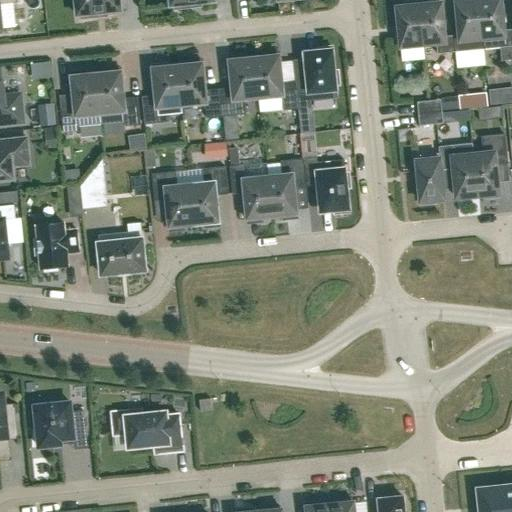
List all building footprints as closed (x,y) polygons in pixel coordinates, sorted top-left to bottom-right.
[(0,0),(0,32),(2,32),(2,29),(0,9),(0,4),(14,3),(17,3),(16,0),(0,0)] [(75,0),(78,16),(80,16),(81,19),(96,18),(95,14),(121,11),(120,0),(75,0)] [(170,0),(171,6),(174,6),(174,10),(190,8),(189,4),(215,2),(214,0),(170,0)] [(432,0),(428,0),(419,1),(423,45),(436,44),(437,54),(454,52),(452,36),(445,36),(442,3),(433,4),(432,0)] [(460,35),(452,36),(454,52),(484,49),(478,0),(464,0),(465,0),(456,1),(460,35)] [(478,0),(484,49),(500,48),(502,62),(511,60),(511,32),(511,30),(504,30),(501,0),(478,0)] [(399,27),(394,27),(396,42),(400,41),(401,48),(423,45),(419,1),(405,2),(405,6),(397,7),(399,27)] [(307,80),(296,81),(299,109),(312,108),(311,101),(338,99),(336,86),(340,85),(338,71),(335,71),(332,47),(318,48),(318,52),(305,53),(307,80)] [(63,70),(115,67),(114,48),(62,51),(63,70)] [(265,57),(255,58),(259,100),(282,98),(284,110),(299,109),(296,81),(282,83),(279,52),(265,54),(265,57)] [(233,88),(219,89),(222,117),(246,114),(245,102),(259,100),(255,58),(244,59),(244,56),(229,57),(233,88)] [(188,65),(178,66),(182,108),(206,106),(207,118),(222,117),(219,89),(205,91),(202,60),(188,61),(188,65)] [(156,96),(142,97),(145,125),(170,122),(168,110),(182,108),(178,66),(167,67),(167,64),(153,65),(156,96)] [(107,73),(97,74),(102,123),(125,121),(126,127),(140,125),(138,98),(124,99),(121,68),(107,70),(107,73)] [(75,104),(61,106),(64,133),(79,132),(78,126),(102,123),(97,74),(86,75),(86,72),(71,74),(75,104)] [(0,124),(23,122),(21,98),(4,100),(2,81),(0,80),(0,124)] [(452,91),(455,109),(484,104),(481,86),(452,91)] [(32,119),(52,112),(44,89),(23,97),(32,119)] [(441,100),(417,102),(418,114),(442,112),(441,100)] [(442,112),(418,114),(420,126),(444,124),(442,112)] [(314,125),(300,126),(301,134),(314,132),(314,125)] [(495,153),(474,155),(478,196),(485,195),(486,199),(500,197),(496,165),(509,164),(506,136),(493,137),(495,153)] [(0,180),(14,180),(13,167),(22,166),(21,162),(29,161),(27,138),(0,140),(0,180)] [(451,146),(439,147),(439,154),(440,154),(442,171),(454,170),(456,198),(478,196),(474,155),(453,158),(451,146)] [(439,154),(416,156),(421,205),(435,204),(435,200),(445,199),(442,171),(440,154),(439,154)] [(317,157),(304,159),(306,186),(318,185),(321,212),(334,210),(335,214),(349,212),(346,188),(350,188),(349,173),(345,174),(344,159),(317,162),(317,157)] [(282,175),(268,177),(272,217),(283,216),(283,220),(298,218),(295,188),(306,186),(304,159),(281,161),(282,175)] [(102,161),(81,187),(84,209),(107,206),(103,161),(102,161)] [(60,178),(73,177),(72,164),(59,165),(60,178)] [(243,165),(230,166),(233,194),(245,193),(248,223),(262,222),(262,218),(272,217),(268,177),(245,179),(243,165)] [(204,184),(190,185),(194,225),(205,224),(205,228),(220,226),(217,196),(229,194),(226,167),(203,169),(204,184)] [(175,172),(152,174),(155,202),(167,201),(170,231),(184,230),(184,226),(194,225),(190,185),(176,186),(175,172)] [(17,191),(0,193),(0,203),(19,202),(17,191)] [(81,204),(69,206),(70,218),(82,216),(81,204)] [(0,259),(9,259),(5,220),(16,219),(14,205),(0,206),(0,259)] [(38,239),(34,239),(36,256),(40,256),(41,269),(45,268),(45,272),(58,271),(58,267),(61,266),(69,266),(68,254),(80,253),(77,230),(65,231),(64,223),(36,226),(38,239)] [(130,241),(99,244),(102,275),(146,271),(141,223),(128,224),(130,241)] [(0,461),(12,460),(10,440),(18,439),(15,404),(3,405),(2,395),(0,395),(0,461)] [(211,398),(199,400),(201,412),(212,410),(211,398)] [(51,401),(31,403),(33,427),(37,426),(39,447),(62,445),(61,440),(75,438),(74,428),(86,427),(84,410),(72,412),(71,403),(51,405),(51,401)] [(127,412),(112,413),(114,435),(128,434),(129,448),(155,445),(155,448),(168,447),(168,453),(183,451),(179,415),(166,416),(166,413),(128,417),(127,412)] [(511,511),(511,485),(503,487),(505,511),(511,511)] [(505,511),(503,487),(478,489),(480,511),(505,511)] [(379,511),(405,511),(403,497),(379,499),(379,511)] [(335,504),(330,505),(331,511),(354,511),(354,502),(352,502),(351,498),(335,500),(335,504)] [(307,511),(331,511),(330,505),(325,505),(325,501),(308,503),(309,507),(307,507),(307,511)]
